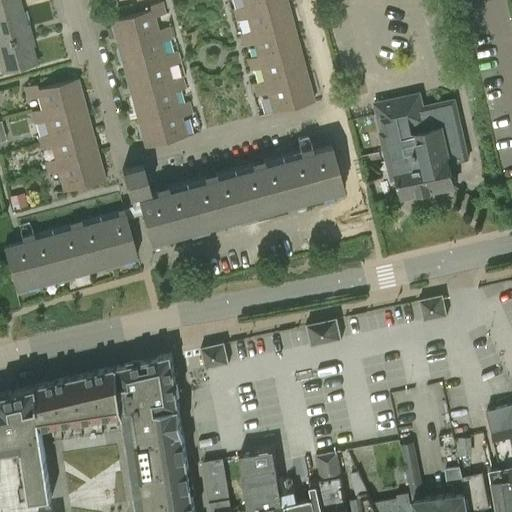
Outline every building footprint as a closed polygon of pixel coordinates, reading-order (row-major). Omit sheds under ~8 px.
[(19,0),(0,0),(0,15),(21,9),(19,0)] [(235,14),(281,0),(241,0),(243,5),(233,8),(235,14)] [(285,0),(281,0),(235,14),(236,20),(246,17),(250,30),(240,33),(241,39),(292,24),(285,0)] [(117,45),(168,31),(167,25),(156,28),(153,16),(163,13),(160,1),(149,4),(150,9),(110,19),(117,45)] [(21,9),(0,15),(0,43),(28,35),(21,9)] [(299,50),(292,24),(241,39),(243,45),(253,42),(257,55),(246,58),(248,64),(299,50)] [(170,38),(168,31),(117,45),(124,70),(176,56),(174,51),(163,54),(159,41),(170,38)] [(28,35),(0,43),(0,72),(36,63),(28,35)] [(299,50),(248,64),(250,70),(260,67),(263,80),(253,83),(255,89),(305,75),(299,50)] [(176,56),(124,70),(131,95),(182,81),(181,75),(170,78),(166,65),(177,62),(176,56)] [(305,75),(255,89),(256,95),(267,92),(272,111),(312,100),(305,75)] [(32,118),(83,103),(76,77),(37,88),(36,83),(24,86),(27,99),(38,96),(41,109),(31,112),(32,118)] [(184,87),(182,81),(131,95),(138,120),(189,106),(188,100),(176,103),(173,90),(184,87)] [(418,168),(450,163),(468,159),(454,99),(408,109),(405,96),(374,103),(377,116),(388,165),(395,168),(396,172),(418,168)] [(90,128),(83,103),(32,118),(34,124),(44,121),(48,134),(37,136),(39,143),(90,128)] [(191,112),(189,106),(138,120),(144,145),(185,134),(180,115),(191,112)] [(97,154),(90,128),(39,143),(41,149),(51,146),(55,159),(44,161),(46,167),(97,154)] [(331,144),(166,189),(137,197),(148,240),(342,187),(331,144)] [(97,154),(46,167),(48,173),(58,171),(63,190),(104,179),(97,154)] [(142,163),(120,169),(127,194),(148,188),(142,163)] [(418,168),(396,172),(402,198),(455,186),(450,163),(418,168)] [(124,213),(26,240),(13,243),(3,246),(14,288),(136,255),(124,213)] [(419,299),(424,321),(436,318),(448,315),(444,294),(431,297),(419,299)] [(307,324),(311,345),(342,338),(338,317),(307,324)] [(225,341),(230,359),(242,356),(237,338),(225,341)] [(229,362),(225,342),(212,345),(199,348),(200,351),(204,368),(205,367),(217,365),(229,362)] [(194,511),(187,463),(171,352),(0,391),(0,511),(194,511)] [(511,511),(511,403),(486,410),(491,428),(500,466),(490,468),(498,511),(511,511)] [(454,492),(439,494),(424,496),(413,441),(403,443),(413,499),(415,511),(468,511),(466,494),(462,476),(460,466),(446,469),(449,485),(453,484),(454,492)] [(250,451),(239,453),(250,511),(287,511),(286,505),(285,501),(282,501),(279,489),(281,488),(278,472),(276,462),(273,447),(250,451)] [(317,454),(321,478),(311,480),(317,511),(347,511),(343,497),(341,475),(336,451),(317,454)] [(250,511),(239,453),(223,456),(202,460),(212,511),(250,511)] [(360,492),(364,511),(376,511),(372,501),(357,470),(352,471),(357,493),(360,492)] [(482,472),(462,476),(466,494),(468,511),(483,511),(482,508),(489,506),(482,472)] [(294,488),(292,478),(281,480),(288,511),(316,511),(313,496),(293,500),(290,489),(294,488)] [(397,497),(372,501),(376,511),(411,511),(408,491),(396,493),(397,497)]
